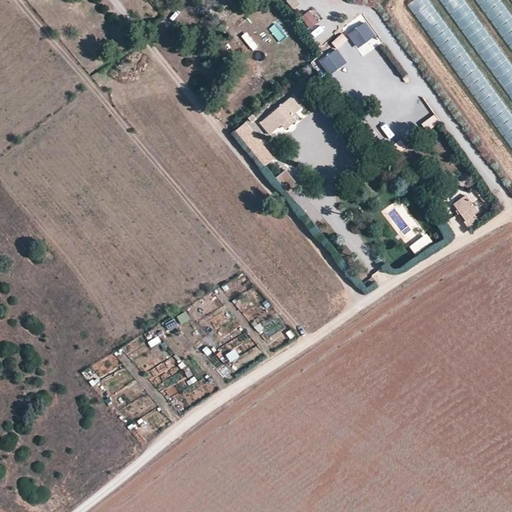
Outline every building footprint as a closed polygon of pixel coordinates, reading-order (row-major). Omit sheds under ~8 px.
[(295,0),(288,0),(286,2),(293,10),(299,5),(295,0)] [(414,0),(411,2),(452,66),(466,57),(429,0),(414,0)] [(463,0),(440,0),(463,32),(478,22),(463,0)] [(496,0),(475,0),(486,19),(502,10),(496,0)] [(310,11),(301,18),(310,30),(319,23),(310,11)] [(365,23),(348,35),(358,50),(375,37),(365,23)] [(246,58),(258,48),(246,32),(233,42),(246,58)] [(337,50),(320,62),(330,76),(347,64),(337,50)] [(293,97),(259,125),(269,136),(281,125),(285,129),(293,123),(289,119),(302,108),(293,97)] [(434,114),(421,124),(427,132),(440,122),(434,114)] [(246,123),(236,131),(264,167),(275,159),(246,123)] [(398,155),(407,148),(401,140),(392,146),(398,155)] [(285,172),(276,178),(281,185),(290,179),(285,172)] [(466,196),(453,206),(465,221),(474,215),(478,212),(466,196)] [(474,215),(465,221),(463,222),(469,230),(479,222),(474,215)] [(414,255),(433,243),(427,234),(408,247),(414,255)] [(44,256),(48,252),(43,246),(38,250),(44,256)] [(177,317),(180,325),(190,321),(187,313),(177,317)] [(174,320),(165,325),(169,332),(177,327),(174,320)] [(235,350),(225,355),(229,363),(239,358),(235,350)]
